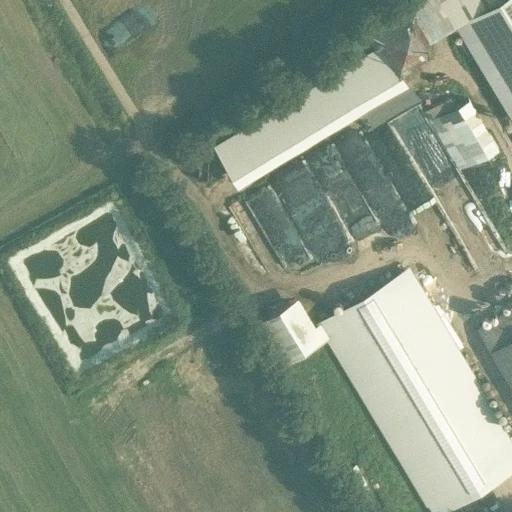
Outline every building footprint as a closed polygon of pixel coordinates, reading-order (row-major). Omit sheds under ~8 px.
[(511,118),(511,0),(498,0),(456,25),(511,118)] [(368,129),(419,98),(410,81),(404,85),(397,74),(435,51),(413,14),(374,37),(379,46),(214,147),(236,186),(357,113),(368,129)] [(348,137),(306,153),(324,201),(362,187),(376,225),(405,214),(399,198),(398,175),(384,176),(374,150),(374,148),(385,145),(428,143),(429,158),(420,162),(423,171),(441,170),(439,166),(457,165),(458,168),(499,154),(478,97),(454,106),(451,98),(425,108),(407,109),(408,119),(403,119),(354,137),(348,137)] [(278,255),(303,241),(272,184),(231,206),(270,277),(285,269),(278,255)] [(118,335),(135,327),(132,291),(119,292),(117,266),(103,239),(83,241),(37,264),(37,269),(79,351),(76,321),(80,329),(82,344),(87,356),(86,339),(112,337),(115,336),(118,335)] [(463,511),(458,503),(511,469),(511,442),(406,267),(314,323),(298,295),(250,324),(275,367),(326,336),(431,511),(463,511)] [(511,306),(477,328),(490,349),(511,385),(511,306)] [(347,470),(358,491),(369,485),(357,465),(347,470)]
